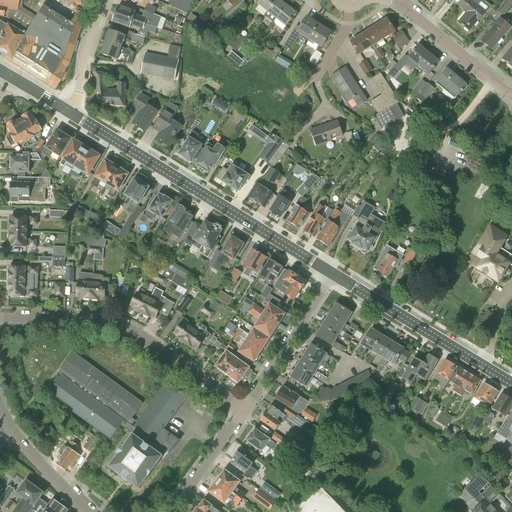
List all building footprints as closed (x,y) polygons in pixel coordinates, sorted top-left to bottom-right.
[(75,50),(78,43),(75,42),(84,15),(69,6),(71,4),(66,1),(65,3),(59,0),(46,0),(42,7),(29,29),(11,18),(12,10),(16,10),(17,0),(0,0),(0,52),(6,56),(4,60),(54,91),(64,74),(62,73),(66,66),(71,59),(69,58),(70,57),(71,51),(74,52),(75,52),(75,50)] [(193,5),(183,0),(172,0),(169,6),(186,14),(193,5)] [(261,0),(258,4),(267,12),(276,0),(261,0)] [(288,5),(282,0),(276,0),(267,12),(264,16),(273,23),(276,19),(288,5)] [(486,13),(470,0),(461,0),(458,5),(467,13),(458,23),(469,32),(478,21),(478,22),(486,13)] [(497,11),(503,16),(511,5),(507,0),(497,11)] [(119,6),(116,15),(145,25),(158,29),(158,28),(157,28),(161,17),(154,15),(156,8),(147,5),(142,17),(135,14),(136,12),(119,6)] [(288,5),(276,19),(287,27),(298,13),(288,5)] [(145,25),(116,15),(113,23),(130,29),(131,26),(156,34),(158,29),(145,25)] [(301,29),(298,33),(300,34),(310,40),(319,25),(308,18),(301,28),(301,29)] [(481,41),(492,50),(511,28),(500,18),(481,41)] [(387,19),(375,27),(383,40),(391,34),(393,37),(392,38),(396,45),(406,38),(402,32),(397,35),(395,32),(387,19)] [(332,33),(319,25),(310,40),(322,48),(332,33)] [(375,27),(363,35),(371,47),(383,40),(375,27)] [(110,31),(106,43),(135,54),(135,53),(122,48),(126,37),(110,31)] [(131,42),(143,45),(145,37),(133,34),(131,42)] [(291,35),(283,46),(290,50),(297,39),(291,35)] [(359,55),(371,47),(363,35),(351,43),(359,55)] [(229,38),(225,43),(235,51),(244,41),(240,37),(235,43),(229,38)] [(135,54),(106,43),(102,55),(118,61),(120,54),(133,58),(135,54)] [(141,74),(175,81),(181,48),(170,46),(168,57),(145,53),(141,74)] [(413,73),(429,54),(419,46),(409,58),(414,63),(410,68),(414,72),(413,73)] [(266,48),(263,53),(275,61),(280,50),(275,47),(273,52),(266,48)] [(511,48),(503,60),(511,67),(511,48)] [(380,49),(374,53),(378,59),(384,55),(380,49)] [(315,51),(309,63),(315,66),(322,55),(315,51)] [(231,52),(227,57),(240,68),(244,63),(231,52)] [(255,58),(248,53),(243,60),(247,63),(255,58)] [(429,54),(413,73),(417,76),(422,69),(429,75),(439,62),(429,54)] [(290,69),(293,65),(279,57),(277,61),(290,69)] [(388,75),(393,79),(408,61),(402,57),(388,75)] [(366,61),(359,65),(365,75),(373,71),(366,61)] [(386,69),(390,72),(396,64),(392,61),(386,69)] [(332,77),(344,95),(342,97),(346,104),(353,99),(359,107),(367,102),(345,68),(332,77)] [(435,84),(454,99),(456,97),(457,97),(466,86),(447,69),(435,84)] [(99,106),(105,107),(106,91),(107,75),(95,74),(99,106)] [(371,79),(379,92),(388,86),(380,74),(371,79)] [(403,103),(408,108),(427,84),(422,80),(403,103)] [(106,91),(105,107),(125,107),(126,84),(118,84),(118,91),(106,91)] [(416,98),(422,103),(434,89),(428,84),(416,98)] [(378,114),(385,110),(397,104),(399,103),(388,86),(379,92),(382,95),(371,102),(378,114)] [(155,126),(157,123),(167,106),(162,102),(156,111),(146,105),(150,100),(141,95),(133,108),(139,111),(131,124),(145,132),(150,124),(155,126)] [(164,127),(159,134),(156,139),(169,148),(182,127),(171,120),(174,115),(179,108),(170,103),(167,106),(157,123),(164,127)] [(223,103),(220,109),(226,112),(229,107),(223,103)] [(397,104),(385,110),(394,126),(397,124),(396,121),(404,117),(397,104)] [(385,110),(378,114),(374,117),(381,129),(389,125),(390,128),(394,126),(385,110)] [(24,120),(20,122),(37,152),(40,150),(43,145),(45,142),(40,139),(38,142),(34,135),(41,131),(40,129),(41,127),(40,125),(37,124),(36,122),(36,123),(31,114),(29,116),(27,115),(26,117),(23,119),(24,120)] [(25,147),(25,154),(38,155),(37,152),(20,122),(17,124),(17,123),(14,121),(9,124),(8,127),(13,135),(7,138),(11,147),(17,144),(25,140),(29,147),(25,147)] [(326,142),(343,136),(338,121),(310,131),(316,147),(327,143),(326,142)] [(268,163),(269,164),(284,143),(286,140),(288,137),(279,131),(275,136),(272,133),(269,137),(253,126),(249,131),(268,145),(259,157),(268,164),(268,163)] [(37,152),(38,155),(42,162),(46,156),(49,158),(53,153),(60,157),(71,140),(69,139),(69,138),(66,136),(64,136),(57,132),(47,148),(43,145),(40,150),(37,152)] [(193,132),(186,143),(183,142),(180,147),(179,146),(175,152),(185,158),(186,161),(189,163),(191,162),(192,163),(194,159),(201,148),(202,146),(195,142),(199,136),(193,132)] [(344,135),(348,147),(355,145),(351,132),(344,135)] [(376,134),(369,141),(373,146),(380,138),(376,134)] [(372,147),(378,153),(387,143),(382,138),(372,147)] [(451,139),(448,145),(462,150),(465,145),(451,139)] [(274,167),(272,169),(280,174),(279,173),(280,171),(279,171),(284,164),(280,160),(292,144),(286,140),(284,143),(269,164),(274,167)] [(66,166),(72,171),(86,150),(85,149),(84,147),(81,145),(79,145),(74,143),(60,165),(65,168),(66,166)] [(198,161),(196,165),(209,173),(214,164),(216,165),(222,155),(220,154),(223,149),(218,145),(216,148),(209,144),(205,151),(198,161)] [(380,154),(386,158),(393,149),(387,144),(380,154)] [(201,148),(194,159),(198,161),(205,151),(201,148)] [(86,150),(72,171),(80,175),(79,177),(85,181),(99,158),(92,154),(92,152),(88,150),(87,150),(86,150)] [(38,155),(25,154),(25,155),(24,154),(24,157),(12,156),(12,165),(10,166),(10,169),(12,170),(12,173),(29,173),(30,161),(42,162),(38,155)] [(101,181),(107,185),(117,169),(116,168),(116,167),(113,165),(111,165),(105,162),(91,185),(96,188),(101,181)] [(305,170),(297,165),(292,173),(297,176),(302,175),(305,170)] [(249,177),(232,166),(229,171),(223,168),(217,178),(232,188),(231,189),(237,193),(242,184),(244,185),(249,177)] [(280,174),(272,169),(271,168),(265,179),(274,185),(280,174)] [(117,169),(107,185),(112,188),(107,195),(113,199),(117,191),(118,192),(128,176),(123,173),(123,171),(119,169),(117,169)] [(296,192),(302,198),(320,179),(313,174),(296,192)] [(50,189),(50,186),(50,179),(18,179),(18,183),(11,183),(11,189),(9,191),(9,195),(10,197),(11,197),(11,202),(19,203),(19,202),(45,203),(45,189),(50,189)] [(134,180),(124,196),(132,201),(129,207),(127,211),(133,215),(149,189),(143,185),(142,182),(138,179),(134,180)] [(249,198),(249,201),(252,203),(255,202),(265,208),(273,194),(256,184),(248,198),(249,198)] [(288,193),(283,190),(270,211),(281,218),(290,203),(284,199),(288,193)] [(152,206),(145,217),(142,215),(139,221),(144,224),(147,219),(151,222),(155,215),(162,219),(172,203),(171,202),(172,200),(168,197),(166,199),(165,198),(164,199),(159,196),(157,199),(154,198),(150,205),(152,206)] [(303,207),(307,200),(302,198),(295,205),(290,212),(293,214),(288,222),(292,225),(293,227),(296,230),(297,228),(299,230),(309,214),(300,208),(301,206),(303,207)] [(363,202),(360,207),(358,206),(352,216),(357,219),(357,220),(360,222),(349,240),(349,243),(352,245),(355,244),(361,248),(361,251),(365,252),(370,251),(372,248),(372,245),(380,232),(370,227),(376,218),(371,215),(374,212),(372,207),(363,202)] [(71,211),(78,215),(82,208),(75,204),(71,211)] [(304,232),(305,233),(304,235),(309,238),(310,236),(311,237),(312,235),(315,237),(319,232),(318,231),(325,220),(327,221),(333,211),(326,207),(325,208),(319,205),(309,220),(311,221),(309,224),(304,232)] [(164,230),(184,242),(195,224),(191,221),(194,216),(186,210),(185,208),(182,206),(179,206),(178,206),(169,221),(164,230)] [(323,245),(328,247),(339,229),(341,230),(350,216),(337,208),(317,240),(319,242),(319,244),(322,245),(323,245)] [(49,222),(64,223),(64,211),(50,211),(49,222)] [(11,217),(11,232),(27,233),(27,225),(37,225),(37,218),(11,217)] [(93,224),(100,228),(104,222),(97,218),(93,224)] [(115,234),(113,236),(122,242),(133,225),(127,221),(118,236),(115,234)] [(195,224),(184,242),(183,243),(191,248),(193,246),(200,250),(198,253),(208,259),(212,252),(217,243),(215,242),(221,232),(220,228),(217,226),(214,227),(213,227),(206,223),(203,227),(196,223),(195,224)] [(511,262),(498,254),(502,248),(506,241),(488,230),(475,251),(482,255),(471,272),(497,288),(507,270),(511,273),(511,262)] [(27,233),(11,232),(11,247),(36,247),(37,240),(26,240),(27,233)] [(94,261),(97,235),(96,240),(90,239),(88,254),(95,254),(94,261)] [(97,235),(94,261),(101,261),(102,257),(103,257),(104,249),(105,249),(106,239),(104,239),(104,236),(97,235)] [(238,242),(231,238),(222,253),(218,250),(208,266),(212,268),(211,271),(216,275),(227,256),(235,260),(244,245),(243,245),(243,242),(240,240),(238,242)] [(403,256),(386,246),(376,264),(373,269),(378,272),(387,278),(394,267),(396,268),(403,256)] [(53,247),(52,258),(65,259),(65,247),(53,247)] [(410,250),(403,260),(410,264),(416,254),(410,250)] [(243,275),(248,278),(252,271),(258,275),(267,260),(252,251),(243,266),(247,268),(243,275)] [(416,261),(421,264),(425,257),(420,255),(416,261)] [(65,259),(52,258),(52,267),(53,267),(53,277),(65,277),(66,268),(65,268),(65,259)] [(267,283),(271,285),(272,283),(273,284),(282,268),(270,262),(261,277),(268,280),(267,283)] [(10,267),(10,282),(37,283),(38,276),(39,276),(39,268),(35,268),(10,267)] [(152,280),(159,283),(167,269),(166,269),(164,272),(159,269),(157,273),(155,273),(152,280)] [(167,269),(159,283),(163,284),(162,285),(164,286),(167,280),(178,286),(176,291),(185,296),(192,285),(167,269)] [(228,280),(235,284),(242,273),(234,269),(228,280)] [(295,275),(293,274),(292,274),(290,273),(289,274),(284,270),(274,288),(294,300),(300,291),(303,290),(305,286),(304,284),(305,283),(297,278),(296,277),(295,275)] [(82,299),(91,300),(93,275),(79,273),(78,283),(72,284),(72,291),(77,293),(77,297),(82,297),(82,299)] [(93,275),(91,300),(99,301),(100,299),(105,300),(106,285),(109,285),(110,279),(104,278),(102,275),(93,275)] [(115,292),(121,294),(126,279),(119,277),(115,292)] [(126,279),(121,294),(121,295),(126,296),(129,287),(124,286),(126,279)] [(37,290),(37,283),(10,282),(9,297),(35,298),(38,298),(38,290),(37,290)] [(54,298),(65,298),(65,283),(54,282),(54,298)] [(135,310),(142,314),(156,289),(155,288),(152,295),(141,289),(139,294),(138,294),(131,306),(136,309),(135,310)] [(156,289),(142,314),(150,318),(151,317),(156,319),(159,312),(167,316),(173,303),(161,297),(164,292),(156,289)] [(223,291),(218,298),(229,305),(234,297),(223,291)] [(192,301),(186,297),(176,310),(182,315),(192,301)] [(252,303),(249,308),(277,326),(281,321),(282,321),(285,317),(284,316),(285,315),(270,305),(266,312),(252,303)] [(330,307),(327,313),(345,325),(352,314),(336,304),(333,309),(330,307)] [(200,311),(206,315),(212,306),(210,309),(204,305),(200,311)] [(212,306),(206,315),(211,319),(215,313),(214,312),(216,309),(212,306)] [(277,326),(249,308),(246,312),(260,321),(256,328),(270,337),(271,336),(273,336),(275,333),(274,331),(277,326)] [(324,318),(320,324),(350,342),(357,346),(358,344),(351,340),(352,338),(345,333),(342,331),(345,325),(327,313),(329,315),(326,320),(324,318)] [(178,338),(185,344),(200,324),(197,322),(192,329),(188,326),(189,324),(186,321),(184,323),(183,323),(175,334),(179,337),(178,338)] [(348,327),(356,331),(358,327),(351,323),(348,327)] [(200,324),(185,344),(192,349),(193,347),(197,351),(205,340),(207,342),(211,336),(207,332),(206,328),(200,324)] [(350,342),(320,324),(323,326),(320,330),(317,329),(314,334),(317,336),(316,336),(332,346),(343,353),(346,349),(335,342),(339,336),(349,342),(350,342)] [(365,363),(366,363),(384,334),(384,333),(383,336),(377,332),(379,330),(373,327),(372,329),(362,346),(372,352),(365,363)] [(262,351),(233,332),(233,333),(227,328),(224,332),(232,337),(232,339),(237,342),(238,341),(244,345),(239,353),(254,362),(255,361),(257,361),(259,358),(258,356),(262,351)] [(235,329),(233,332),(262,351),(265,346),(267,345),(268,343),(268,341),(269,340),(254,330),(247,341),(241,337),(244,332),(238,329),(237,330),(235,329)] [(377,369),(377,370),(394,342),(388,339),(390,337),(384,334),(366,363),(370,366),(376,355),(383,358),(377,369)] [(394,342),(377,370),(381,372),(383,367),(385,368),(388,362),(394,365),(398,360),(404,364),(410,354),(404,350),(404,349),(399,345),(400,343),(395,340),(394,342)] [(302,355),(304,356),(321,366),(325,368),(327,364),(323,362),(327,355),(311,345),(308,350),(305,349),(302,355)] [(222,371),(227,375),(241,356),(235,352),(232,357),(227,353),(217,367),(218,368),(218,369),(221,372),(222,371)] [(61,369),(61,370),(58,374),(62,376),(50,392),(74,410),(72,412),(85,421),(110,439),(121,425),(132,434),(131,435),(133,436),(124,449),(123,448),(118,455),(119,456),(110,468),(139,489),(162,457),(161,457),(166,451),(170,454),(179,441),(164,430),(187,398),(167,383),(134,429),(131,427),(135,421),(132,418),(143,403),(73,353),(61,369)] [(424,364),(417,376),(426,382),(439,361),(429,355),(424,364)] [(241,356),(227,375),(232,379),(232,380),(235,382),(237,382),(238,383),(244,376),(248,379),(252,373),(248,370),(251,366),(252,364),(241,356)] [(298,366),(298,367),(314,377),(314,376),(324,382),(327,379),(317,373),(321,366),(304,356),(301,361),(299,359),(296,365),(298,366)] [(424,364),(414,358),(402,379),(412,385),(417,376),(424,364)] [(449,381),(457,367),(445,360),(432,381),(444,389),(449,381)] [(314,377),(298,367),(295,371),(292,370),(289,376),(291,377),(291,378),(307,388),(314,377)] [(452,392),(457,394),(468,374),(457,367),(449,381),(456,385),(452,392)] [(368,371),(363,373),(369,384),(373,382),(368,371)] [(363,373),(359,376),(365,387),(369,384),(363,373)] [(468,374),(457,394),(461,397),(465,391),(473,396),(481,382),(468,374)] [(359,376),(354,378),(360,390),(365,387),(359,376)] [(354,378),(349,381),(355,392),(360,390),(354,378)] [(349,381),(344,383),(350,395),(355,392),(349,381)] [(392,397),(399,402),(402,398),(394,394),(399,386),(393,382),(386,392),(392,396),(392,397)] [(339,386),(340,387),(340,388),(342,399),(345,398),(350,395),(344,383),(339,386)] [(475,399),(489,407),(498,393),(484,384),(475,399)] [(291,409),(293,407),(298,411),(302,405),(296,402),(299,397),(297,396),(297,394),(294,392),(292,393),(283,387),(282,389),(281,389),(280,391),(280,392),(276,399),(288,407),(291,409)] [(315,397),(320,401),(327,391),(326,390),(322,387),(315,397)] [(334,388),(332,391),(332,392),(327,400),(342,399),(340,388),(340,387),(334,388)] [(327,391),(320,401),(321,401),(327,400),(332,392),(332,391),(327,388),(326,390),(327,391)] [(486,417),(485,417),(482,422),(488,426),(497,411),(506,417),(511,406),(511,401),(502,395),(494,408),(491,407),(488,412),(486,417)] [(409,408),(417,412),(422,401),(416,398),(409,408)] [(422,401),(417,412),(423,416),(425,414),(423,413),(428,405),(422,401)] [(263,415),(260,418),(261,421),(276,431),(283,420),(286,417),(282,414),(271,406),(266,414),(263,415)] [(287,407),(284,412),(295,419),(297,416),(298,414),(287,407)] [(317,415),(306,409),(302,416),(312,423),(317,415)] [(442,411),(438,416),(449,422),(452,417),(442,411)] [(511,413),(510,417),(508,416),(497,435),(507,441),(511,432),(511,431),(509,430),(511,424),(511,413)] [(449,422),(438,416),(435,421),(446,428),(449,422)] [(478,416),(472,426),(477,430),(484,419),(478,416)] [(253,434),(252,434),(248,437),(247,441),(262,452),(266,445),(272,450),(276,444),(264,435),(263,436),(255,430),(253,434)] [(87,431),(84,435),(90,439),(83,449),(89,453),(99,439),(87,431)] [(293,446),(275,433),(271,438),(289,452),(293,446)] [(68,448),(56,464),(65,471),(69,466),(71,468),(77,460),(80,457),(77,455),(73,452),(78,446),(72,442),(68,448)] [(235,458),(234,459),(235,459),(231,464),(245,474),(243,477),(250,482),(257,472),(250,467),(254,462),(239,451),(239,452),(236,453),(234,456),(235,458)] [(220,477),(217,482),(242,500),(246,495),(236,488),(240,482),(225,471),(224,472),(222,473),(220,476),(220,477)] [(494,511),(495,511),(489,505),(490,504),(478,492),(486,484),(477,475),(463,488),(480,507),(474,511),(494,511)] [(24,498),(22,501),(33,508),(40,498),(43,494),(26,481),(17,494),(24,498)] [(242,500),(217,482),(214,486),(212,486),(210,489),(210,491),(209,492),(224,503),(228,498),(238,505),(242,500)] [(264,486),(278,499),(280,496),(266,484),(264,486)] [(0,505),(4,508),(17,490),(10,485),(0,499),(0,505)] [(270,499),(256,488),(251,495),(266,505),(270,499)] [(294,511),(343,511),(319,488),(294,511)] [(33,508),(22,501),(13,511),(66,511),(67,511),(53,501),(49,505),(40,498),(33,508)] [(218,511),(204,501),(198,509),(200,511),(218,511)]
